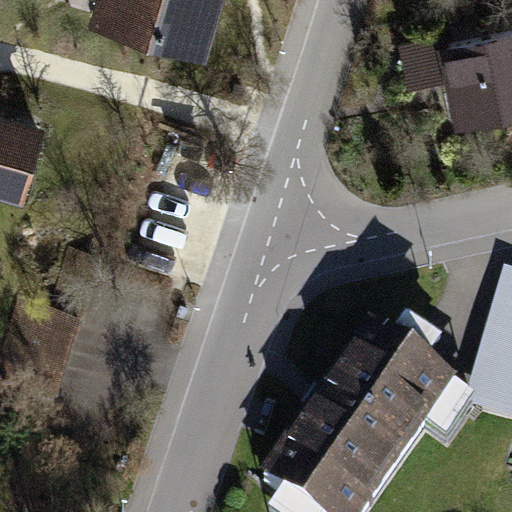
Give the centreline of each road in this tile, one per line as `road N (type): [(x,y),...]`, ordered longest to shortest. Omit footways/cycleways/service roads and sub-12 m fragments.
road 1 (track): [(0,57),(299,145)]
road 2 (residential): [(274,227),(178,511)]
road 3 (residential): [(511,208),(378,237),(325,238),(274,227)]
road 4 (residential): [(274,227),(345,0)]
